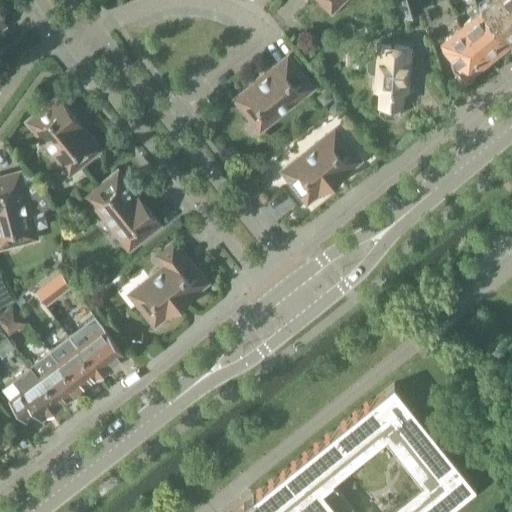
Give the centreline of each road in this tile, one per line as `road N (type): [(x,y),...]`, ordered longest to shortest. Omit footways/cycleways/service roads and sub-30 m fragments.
road 1 (residential): [(63,38),(283,314)]
road 2 (tertiary): [(33,511),(283,314)]
road 3 (residential): [(167,117),(261,35),(238,16),(170,1),(90,27)]
road 4 (tertiary): [(304,296),(511,128)]
road 5 (residential): [(304,296),(167,117)]
